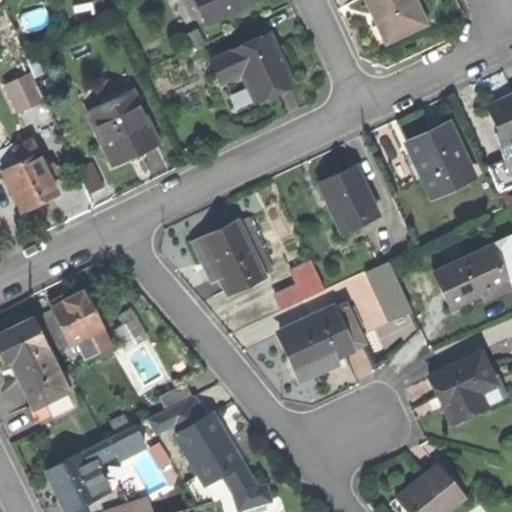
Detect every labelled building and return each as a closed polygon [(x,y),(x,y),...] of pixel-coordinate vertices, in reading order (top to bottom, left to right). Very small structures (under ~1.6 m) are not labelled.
[(198,0),(208,22),(252,1),(251,0),(198,0)] [(367,0),(373,12),(386,41),(425,24),(414,0),(367,0)] [(243,74),(257,103),(277,94),(296,86),(271,33),(211,61),(222,84),(243,74)] [(6,85),(19,112),(43,100),(30,73),(6,85)] [(86,112),(109,160),(131,149),(135,156),(144,152),(159,145),(133,90),(86,112)] [(489,108),(499,129),(506,144),(511,140),(511,97),(510,99),(489,108)] [(408,144),(433,198),(475,179),(449,124),(428,134),(408,144)] [(475,140),(487,166),(511,155),(506,144),(499,129),(475,140)] [(0,169),(1,169),(37,152),(31,139),(17,146),(15,142),(0,149),(0,169)] [(112,167),(135,156),(131,149),(109,160),(112,167)] [(511,151),(511,152),(511,156),(489,167),(501,193),(511,188),(511,151)] [(1,169),(21,210),(41,200),(57,192),(37,152),(1,169)] [(319,184),(341,233),(379,215),(357,167),(337,176),(319,184)] [(217,274),(227,295),(266,277),(240,222),(200,241),(201,243),(203,242),(213,262),(218,274),(217,274)] [(511,239),(511,238),(493,247),(510,284),(511,283),(511,239)] [(444,293),(452,311),(510,284),(493,247),(435,274),(444,293)] [(369,272),(375,285),(396,276),(390,262),(369,272)] [(276,297),(283,311),(326,292),(313,263),(293,273),(299,287),(276,297)] [(375,285),(390,320),(412,311),(396,276),(375,285)] [(54,310),(71,344),(78,340),(102,328),(83,290),(73,295),(63,300),(64,302),(53,308),(54,310)] [(281,335),(302,380),(323,371),(340,363),(343,370),(350,367),(344,354),(365,345),(346,305),(344,306),(341,300),(299,320),(302,325),(281,335)] [(60,349),(71,344),(54,310),(42,315),(60,349)] [(12,362),(18,375),(51,358),(32,318),(13,327),(0,333),(0,350),(7,365),(12,362)] [(109,341),(102,328),(78,340),(83,350),(87,357),(100,351),(98,347),(109,341)] [(76,354),(83,350),(78,340),(71,344),(76,354)] [(446,407),(453,423),(487,408),(480,392),(497,384),(483,353),(431,377),(438,393),(445,408),(446,407)] [(33,405),(34,406),(64,392),(67,390),(51,358),(18,375),(33,405)] [(160,396),(166,410),(194,396),(188,382),(160,396)] [(71,407),(64,392),(34,406),(33,405),(28,407),(36,424),(71,407)] [(174,426),(178,434),(208,417),(197,394),(194,396),(166,410),(149,418),(158,434),(174,426)] [(178,434),(175,436),(203,485),(221,475),(233,495),(257,488),(228,439),(221,443),(217,437),(223,432),(213,414),(208,417),(178,434)] [(135,425),(109,438),(115,448),(141,435),(135,425)] [(225,435),(223,432),(217,437),(221,443),(228,439),(225,435)] [(84,450),(85,452),(89,461),(95,458),(115,448),(109,438),(84,450)] [(58,493),(67,511),(69,511),(105,494),(97,478),(89,461),(85,452),(47,471),(58,493)] [(103,475),(95,458),(89,461),(97,478),(103,475)] [(395,499),(405,511),(447,511),(465,498),(439,464),(416,482),(395,499)] [(266,485),(257,488),(233,495),(238,511),(271,501),(266,485)]
